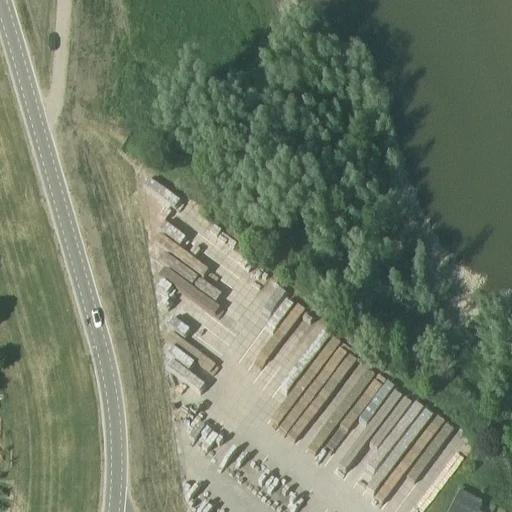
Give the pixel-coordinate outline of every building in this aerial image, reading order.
[(132,168),(127,176),(147,189),(152,181),(132,168)] [(138,229),(157,240),(155,244),(177,257),(184,244),(142,221),(138,229)] [(306,399),(336,337),(321,330),(291,392),(306,399)] [(445,450),(463,447),(424,403),(403,421),(398,393),(389,394),(386,377),(360,360),(349,376),(340,366),(343,381),(332,383),(339,392),(334,401),(342,409),(328,430),(341,444),(356,441),(358,452),(376,448),(380,441),(391,439),(393,446),(401,433),(412,431),(411,424),(418,422),(379,483),(397,494),(410,473),(418,478),(439,459),(445,450)] [(478,511),(482,506),(461,495),(451,511),(478,511)]
